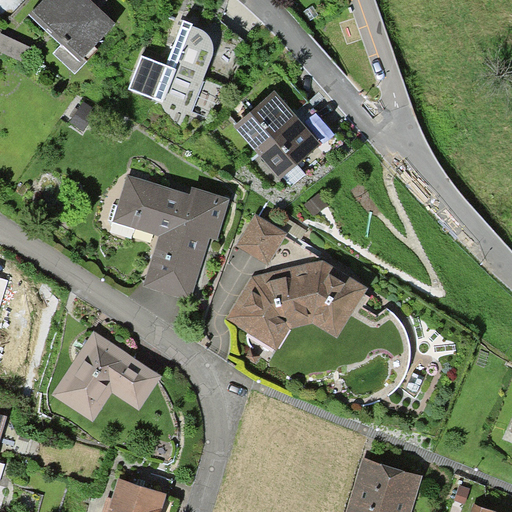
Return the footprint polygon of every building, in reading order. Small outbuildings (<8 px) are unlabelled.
[(76,0),(47,0),(33,15),(81,60),(113,25),(95,8),(90,13),(76,0)] [(190,25),(181,22),(164,67),(139,57),(126,91),(184,113),(206,57),(207,48),(203,39),(195,34),(188,31),(190,25)] [(0,54),(22,64),(29,49),(0,35),(0,54)] [(235,127),(257,152),(289,124),(283,118),(287,114),(271,96),(235,127)] [(314,145),(298,127),(294,130),(289,124),(257,152),(278,176),(314,145)] [(164,231),(148,284),(184,296),(202,237),(209,239),(220,204),(191,195),(189,202),(128,183),(121,209),(111,206),(106,222),(109,227),(131,234),(135,222),(164,231)] [(311,215),(323,206),(315,197),(303,206),(311,215)] [(264,261),(280,236),(254,220),(239,246),(264,261)] [(333,332),(357,292),(357,291),(319,267),(253,283),(232,319),(272,344),(284,325),(311,318),(333,332)] [(135,404),(152,379),(93,340),(57,395),(80,410),(89,396),(97,402),(108,386),(135,404)] [(403,511),(413,480),(365,465),(358,487),(360,487),(356,501),(354,500),(350,511),(403,511)] [(108,511),(153,511),(159,494),(118,481),(108,511)]
